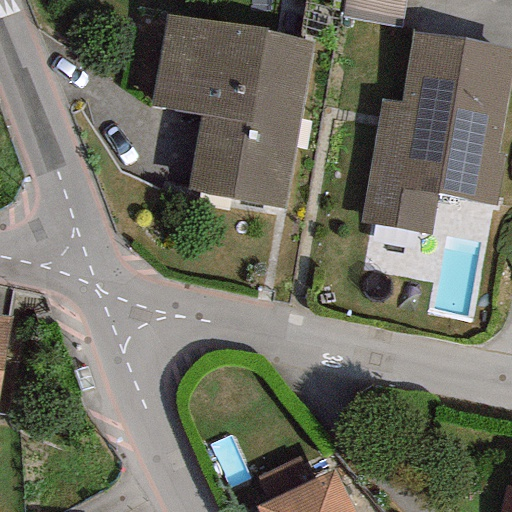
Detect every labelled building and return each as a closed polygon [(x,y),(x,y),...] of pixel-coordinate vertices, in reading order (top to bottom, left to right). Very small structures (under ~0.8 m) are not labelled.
[(343,0),(341,17),(401,27),(404,0),(343,0)] [(312,43),(167,18),(151,108),(201,117),(188,193),(282,209),(312,43)] [(511,49),(411,33),(401,97),(376,93),(355,224),(429,236),(435,194),(493,203),(500,157),(494,156),(511,49)] [(0,378),(9,318),(0,316),(0,378)] [(350,511),(332,472),(255,508),(257,511),(350,511)] [(511,511),(511,489),(504,488),(498,511),(511,511)]
